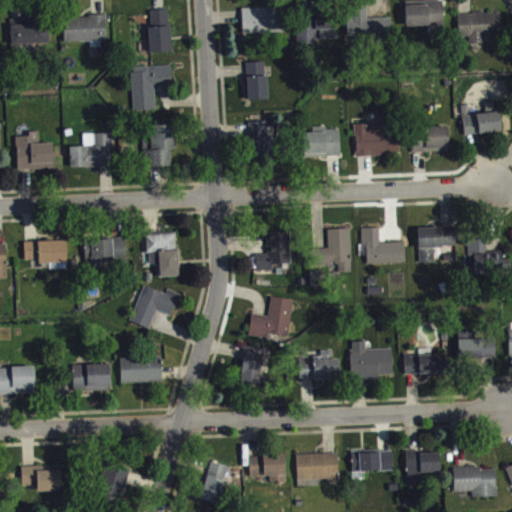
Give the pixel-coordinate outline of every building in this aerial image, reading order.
[(444,6),(407,8),(407,33),(445,31),(444,6)] [(281,13),(243,14),(244,39),(282,38),(281,13)] [(368,25),(367,13),(349,14),(350,43),(394,41),(394,24),(368,25)] [(152,59),(172,58),(171,15),(150,16),(152,59)] [(319,45),(337,45),(336,18),(297,20),(298,51),(319,50),(319,45)] [(501,19),(458,20),(459,43),(470,42),(470,50),(486,49),(486,42),(502,41),(501,19)] [(92,48),(92,53),(107,53),(106,22),(64,23),(65,48),(92,48)] [(12,27),(12,57),(39,56),(38,51),(50,50),(49,26),(12,27)] [(248,69),(249,106),(268,106),(267,68),(248,69)] [(133,73),(135,117),(157,117),(156,92),(174,91),(173,72),(133,73)] [(501,119),(464,121),(465,141),(502,139),(501,119)] [(357,162),(399,161),(398,121),(378,121),(379,130),(356,131),(357,162)] [(250,129),(252,167),(274,165),(271,127),(250,129)] [(177,156),(176,131),(145,132),(146,173),(172,173),(172,156),(177,156)] [(340,134),(313,135),(313,139),(305,139),(306,162),(341,161),(340,134)] [(414,158),(450,157),(449,134),(413,134),(414,158)] [(54,149),(40,149),(40,137),(30,138),(30,142),(18,143),(19,176),(55,175),(54,149)] [(84,140),(84,153),(71,153),(72,174),(114,172),(113,139),(84,140)] [(420,235),(421,269),(436,268),(436,253),(458,252),(457,233),(420,235)] [(406,249),(381,249),(381,234),(363,234),(363,252),(368,252),(368,271),(407,270),(406,249)] [(353,279),(352,235),(329,236),(330,255),(315,255),(316,273),(332,273),(333,280),(353,279)] [(258,277),(273,277),(273,271),(292,270),(291,237),(268,238),(269,260),(257,261),(258,277)] [(179,282),(178,240),(146,241),(147,260),(151,260),(152,270),(159,270),(160,283),(179,282)] [(127,245),(86,246),(87,272),(128,271),(127,245)] [(474,279),(502,280),(503,259),(488,258),(488,246),(469,245),(469,263),(475,263),(474,279)] [(68,276),(67,247),(25,248),(26,266),(40,266),(40,270),(50,269),(51,276),(68,276)] [(8,250),(0,250),(0,284),(8,284),(8,250)] [(182,301),(169,295),(167,301),(146,292),(131,327),(151,335),(158,316),(173,322),(182,301)] [(290,343),(294,306),(272,303),(270,322),(253,320),(250,342),(269,344),(270,341),(290,343)] [(496,344),(468,344),(467,338),(459,339),(460,365),(497,363),(496,344)] [(393,355),(368,355),(367,348),(352,348),(353,384),(394,384),(393,355)] [(260,393),(266,355),(245,352),(240,390),(260,393)] [(341,385),(340,365),(334,365),(334,356),(322,357),(322,365),(299,365),(300,386),(341,385)] [(406,382),(447,380),(446,361),(405,362),(406,382)] [(163,363),(122,364),(122,390),(163,389),(163,363)] [(111,370),(74,371),(75,398),(112,397),(111,370)] [(0,400),(36,400),(36,373),(0,373),(0,400)] [(394,477),(394,457),(353,458),(354,478),(394,477)] [(422,488),(422,479),(441,479),(440,457),(407,459),(408,488),(422,488)] [(340,486),(339,459),(298,461),(299,487),(340,486)] [(252,462),(253,489),(288,487),(287,461),(252,462)] [(202,507),(223,511),(230,472),(209,468),(202,507)] [(38,498),(62,497),(61,476),(53,477),(53,471),(21,473),(22,492),(38,492),(38,498)] [(122,511),(132,477),(108,471),(98,506),(121,511),(122,511)] [(497,473),(454,475),(455,498),(473,498),(473,504),(498,503),(497,473)]
